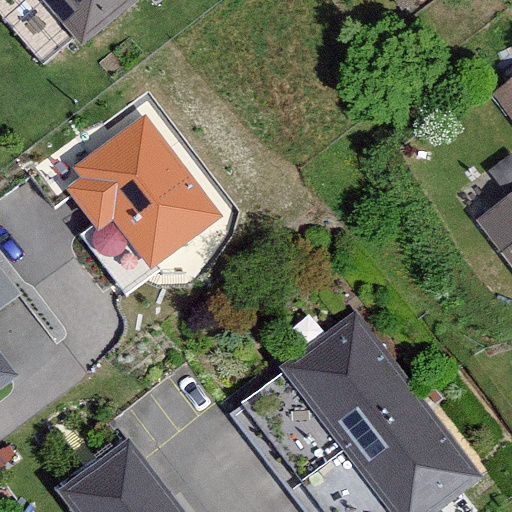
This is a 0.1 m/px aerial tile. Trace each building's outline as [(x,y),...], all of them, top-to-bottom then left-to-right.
[(51,0),(82,40),(134,0),(51,0)] [(438,0),(397,0),(413,21),(439,2),(438,0)] [(145,112),(70,165),(79,179),(68,187),(99,230),(118,216),(151,263),(219,215),(145,112)] [(511,214),(490,232),(511,261),(511,214)] [(0,308),(23,292),(0,261),(0,308)] [(427,407),(363,325),(235,425),(299,506),(427,407)] [(0,370),(12,362),(0,341),(0,370)] [(458,511),(490,488),(427,407),(299,506),(303,511),(458,511)] [(176,511),(133,457),(72,505),(76,511),(176,511)]
